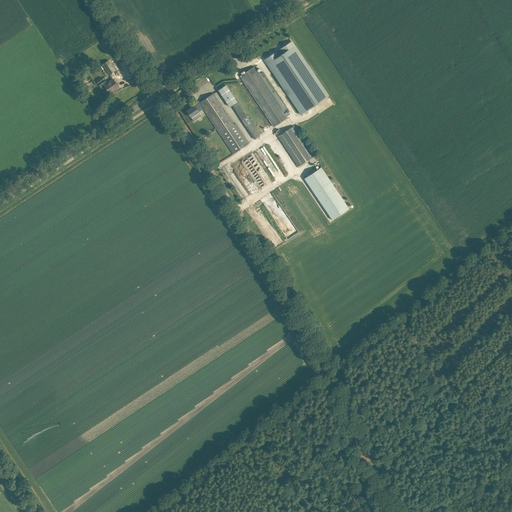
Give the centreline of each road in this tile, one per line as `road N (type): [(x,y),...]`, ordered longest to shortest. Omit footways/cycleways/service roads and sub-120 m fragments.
road 1 (track): [(161,99),(325,368)]
road 2 (tertiary): [(0,198),(158,93)]
road 3 (tertiary): [(158,93),(300,0)]
road 4 (track): [(397,511),(325,368)]
